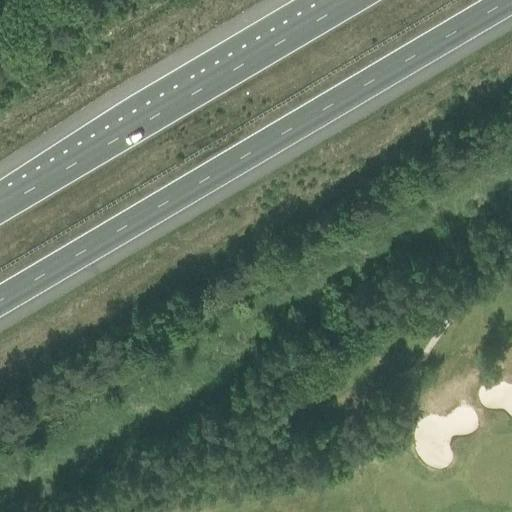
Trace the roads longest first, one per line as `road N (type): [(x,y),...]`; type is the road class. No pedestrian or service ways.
road 1 (motorway): [(0,305),(511,1)]
road 2 (motorway): [(360,0),(0,213)]
